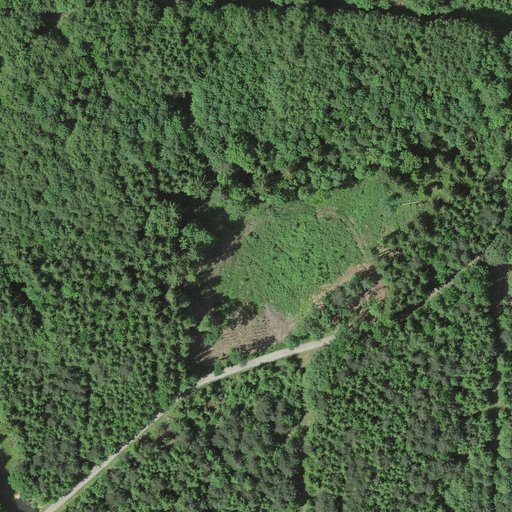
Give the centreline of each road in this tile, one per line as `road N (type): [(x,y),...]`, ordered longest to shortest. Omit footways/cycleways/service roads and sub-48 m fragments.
road 1 (track): [(48,511),(182,390),(229,366),(347,334),(413,301)]
road 2 (track): [(511,29),(213,0)]
road 3 (track): [(413,301),(511,227)]
